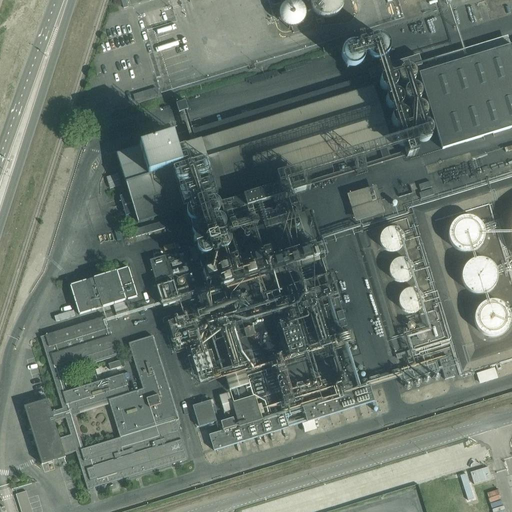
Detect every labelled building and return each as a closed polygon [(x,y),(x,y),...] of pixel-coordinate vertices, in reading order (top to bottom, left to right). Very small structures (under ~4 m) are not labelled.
[(308,12),(308,9),(307,6),(306,4),(304,2),(302,0),(283,0),(282,1),(280,3),(279,6),(278,9),(277,12),(278,15),(278,18),(280,20),(281,23),(284,25),(286,26),(289,27),(292,27),(295,27),(298,26),(301,25),(303,23),(305,21),(307,19),(308,16),(308,12)] [(344,0),(310,0),(311,3),(312,6),(314,9),(316,12),(318,14),(321,15),(327,17),(330,16),(334,15),(337,14),(339,12),(341,10),(343,6),(344,3),(344,0)] [(394,38),(394,37),(394,36),(393,33),(391,31),(389,29),(387,28),(385,28),(383,28),(381,28),(377,30),(375,33),(374,35),(374,37),(375,41),(376,42),(377,44),(380,46),(384,47),(387,47),(390,45),(392,43),(393,42),(394,38)] [(370,46),(370,45),(369,43),(369,41),(367,39),(365,37),(363,36),(361,36),(359,36),(357,36),(353,38),(351,41),(350,43),(350,45),(351,49),(351,50),(353,52),(355,54),(359,55),(363,55),(366,53),(368,51),(369,50),(369,48),(370,46)] [(511,128),(511,46),(510,47),(507,37),(415,65),(442,150),(511,128)] [(416,83),(416,81),(416,78),(415,76),(413,74),(410,73),(408,73),(405,74),(403,75),(402,77),(401,80),(402,83),(403,85),(405,87),(407,88),(410,88),(412,87),(414,86),(416,83)] [(394,90),(395,87),(395,84),(393,82),(391,80),(388,79),(385,80),(383,81),(381,83),(380,86),(380,88),(381,91),(383,93),(385,94),(388,95),(391,94),(393,92),(394,90)] [(173,138),(117,155),(127,190),(128,195),(119,197),(125,216),(134,214),(137,224),(173,213),(182,210),(390,145),(372,88),(176,147),(173,138)] [(420,103),(421,100),(420,97),(419,95),(417,93),(414,93),(411,93),(409,94),(407,96),(406,99),(406,102),(407,104),(409,106),(411,108),(414,108),(417,107),(419,105),(420,103)] [(399,110),(400,107),(400,105),(399,102),(397,100),(395,99),(392,99),(390,99),(387,101),(386,103),(385,105),(385,108),(386,110),(388,112),(390,114),(393,114),(395,113),(398,112),(399,110)] [(178,104),(180,112),(188,110),(186,101),(178,104)] [(426,123),(427,120),(426,117),(425,115),(423,113),(420,112),(417,112),(415,114),(413,116),(412,118),(412,121),(413,124),(414,126),(417,127),(420,127),(422,127),(425,125),(426,123)] [(406,129),(407,126),(406,123),(405,121),(403,120),(400,119),(398,119),(395,120),(393,122),(392,124),(392,127),(392,129),(393,131),(396,133),(398,134),(401,134),(403,133),(405,131),(406,129)] [(431,141),(432,138),(431,135),(430,133),(428,131),(425,131),(422,131),(420,132),(418,134),(417,137),(417,140),(418,142),(420,144),(422,145),(425,146),(428,145),(430,143),(431,141)] [(411,148),(412,145),(412,142),(410,140),(408,138),(405,137),(402,137),(400,139),(398,141),(397,143),(397,146),(398,149),(400,151),(402,152),(405,152),(408,152),(410,150),(411,148)] [(117,174),(106,178),(109,189),(121,186),(117,174)] [(420,191),(431,188),(430,182),(419,186),(420,191)] [(350,194),(357,218),(388,210),(382,185),(350,194)] [(421,199),(434,195),(432,190),(419,194),(421,199)] [(486,236),(486,233),(486,229),(485,225),(483,222),(481,219),(478,217),(475,215),(472,214),(468,214),(464,214),(461,215),(458,216),(455,218),(452,221),(450,224),(449,227),(448,231),(448,234),(449,238),(450,241),(452,244),(455,247),(458,249),(461,250),(464,251),(468,251),(472,251),(475,250),(478,248),(481,246),(483,243),(485,240),(486,236)] [(136,236),(165,228),(163,221),(134,229),(136,236)] [(405,238),(405,236),(404,233),(403,231),(401,229),(399,227),(397,226),(394,225),(392,225),(389,226),(387,227),(384,228),(383,230),(381,232),(381,235),(380,238),(381,240),(382,243),(383,245),(385,247),(387,248),(390,249),(392,250),(395,249),(398,249),(400,247),(402,246),(403,243),(405,241),(405,238)] [(254,274),(244,239),(196,253),(210,301),(178,310),(185,335),(213,327),(223,362),(255,352),(253,346),(260,344),(257,334),(254,335),(249,317),(285,307),(294,337),(314,331),(317,341),(346,332),(334,291),(322,294),(254,274)] [(499,278),(499,274),(498,271),(497,267),(496,264),(493,261),(491,259),(487,257),(484,256),(480,256),(477,256),(473,257),(470,258),(467,261),(465,263),(463,266),(461,270),(461,273),(461,277),(462,280),(463,284),(465,287),(468,289),(471,291),(474,293),(477,293),(481,294),(485,293),(488,292),(491,290),(494,288),(496,285),(498,281),(499,278)] [(149,262),(155,282),(171,277),(165,257),(149,262)] [(414,272),(415,269),(414,266),(414,264),(412,262),(411,260),(409,258),(406,257),(404,257),(401,257),(399,257),(396,258),(394,260),(392,262),(391,264),(390,266),(390,269),(390,272),(391,274),(392,276),(394,278),(396,280),(399,281),(401,281),(404,281),(406,281),(409,280),(411,278),(412,276),(414,274),(414,272)] [(70,286),(79,316),(137,298),(128,269),(93,279),(93,280),(86,282),(86,281),(70,286)] [(336,289),(330,272),(304,280),(307,288),(319,284),(321,288),(327,287),(328,291),(336,289)] [(156,284),(164,310),(180,305),(172,279),(156,284)] [(424,302),(424,299),(424,297),(423,294),(422,292),(420,290),(418,289),(415,288),(413,287),(410,287),(408,288),(405,289),(403,291),(402,293),(400,295),(400,297),(399,300),(400,302),(401,305),(402,307),(404,309),(406,310),(408,311),(411,312),(413,312),(416,311),(418,310),(420,309),(422,307),(423,304),(424,302)] [(511,320),(511,316),(511,313),(510,309),(508,306),(506,303),(503,301),(500,299),(497,298),(493,298),(489,298),(486,299),(483,301),(480,303),(478,306),(476,309),(474,312),(474,316),(474,319),(475,323),(476,326),(478,329),(481,332),(484,334),(487,335),(491,336),(494,336),(498,335),(501,334),(504,332),(507,329),(509,326),(511,323),(511,320)] [(430,322),(431,320),(430,318),(429,316),(428,315),(426,315),(424,315),(422,316),(421,317),(420,319),(420,321),(421,322),(422,324),(424,325),(426,325),(428,324),(429,323),(430,322)] [(62,409),(51,413),(47,401),(24,408),(41,465),(65,458),(64,456),(75,452),(87,491),(89,491),(90,495),(94,494),(92,489),(187,460),(175,421),(178,420),(152,337),(129,344),(143,390),(129,394),(123,375),(66,392),(60,374),(117,356),(105,318),(45,336),(43,332),(40,333),(41,337),(40,338),(62,409)] [(416,327),(417,325),(416,323),(415,321),(414,320),(412,320),(410,320),(408,321),(407,322),(406,324),(406,326),(407,328),(408,329),(410,330),(412,330),(414,330),(415,329),(416,327)] [(441,331),(441,329),(441,327),(440,325),(439,324),(437,324),(435,324),(433,324),(432,326),(431,328),(431,329),(431,331),(433,333),(434,334),(436,334),(438,333),(440,332),(441,331)] [(427,332),(427,330),(426,329),(424,327),(422,327),(420,327),(418,328),(417,330),(417,332),(417,334),(418,336),(420,337),(422,337),(424,337),(425,336),(426,335),(427,332)] [(413,339),(413,337),(413,335),(411,334),(410,333),(408,332),(406,333),(404,334),(403,335),(403,337),(403,339),(404,341),(405,342),(407,343),(409,343),(411,342),(412,341),(413,339)] [(397,361),(412,356),(410,351),(396,356),(397,361)] [(438,361),(445,381),(455,378),(448,358),(438,361)] [(401,385),(440,372),(437,362),(398,374),(401,385)] [(495,368),(477,373),(480,383),(498,378),(495,368)] [(307,424),(374,402),(369,386),(310,405),(309,402),(310,402),(310,401),(301,403),(307,424)] [(214,452),(288,429),(283,414),(261,420),(254,398),(232,405),(239,427),(235,428),(233,419),(220,423),(223,432),(209,436),(214,452)] [(199,427),(218,422),(212,400),(193,406),(199,427)] [(493,465),(470,472),(474,484),(497,477),(493,465)] [(502,511),(496,490),(429,511),(502,511)] [(33,511),(27,492),(15,495),(20,511),(33,511)]
